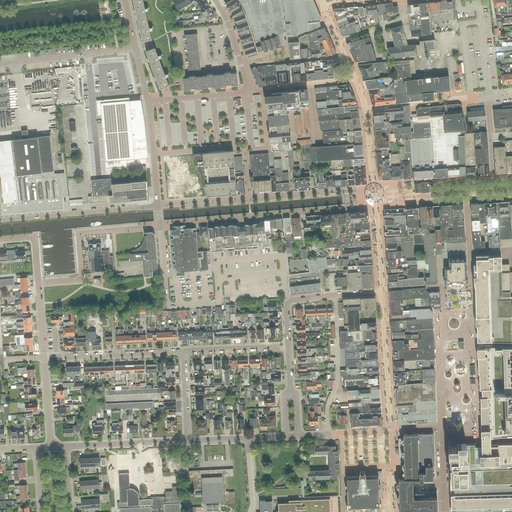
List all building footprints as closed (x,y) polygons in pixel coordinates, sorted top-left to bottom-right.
[(145,8),(143,0),(142,0),(134,2),(138,21),(147,20),(145,11),(149,10),(148,7),(145,8)] [(185,6),(192,2),(190,0),(171,0),(174,5),(175,5),(178,10),(181,8),(185,6)] [(200,10),(208,6),(204,0),(195,0),(193,2),(197,9),(199,7),(200,10)] [(280,1),(280,0),(230,0),(226,3),(227,4),(226,5),(234,18),(247,57),(259,53),(258,52),(264,50),(264,52),(281,46),(281,44),(284,43),(283,33),(284,33),(280,1)] [(280,0),(280,1),(283,1),(287,35),(292,34),(292,35),(292,36),(293,36),(294,36),(308,30),(308,31),(321,26),(320,19),(321,19),(321,18),(321,17),(313,0),(280,0)] [(458,30),(454,0),(447,0),(442,1),(444,21),(446,21),(449,20),(451,20),(453,30),(458,30)] [(499,0),(500,6),(505,6),(505,7),(504,7),(505,12),(508,12),(506,0),(499,0)] [(437,21),(435,2),(434,2),(434,1),(428,2),(429,11),(430,22),(437,21)] [(444,21),(442,1),(435,1),(435,2),(437,21),(444,21)] [(429,15),(427,2),(418,3),(420,17),(421,29),(422,35),(431,34),(429,15)] [(393,7),(393,3),(385,4),(386,11),(387,17),(390,17),(391,16),(391,15),(394,15),(394,13),(399,12),(398,8),(398,7),(398,6),(393,7)] [(421,29),(420,17),(418,3),(408,5),(409,13),(410,19),(409,21),(410,22),(410,24),(410,30),(421,29)] [(380,21),(379,12),(378,12),(377,5),(366,6),(367,17),(359,20),(362,30),(377,25),(380,22),(380,21)] [(202,18),(212,13),(209,8),(202,12),(204,16),(202,16),(201,15),(198,17),(199,18),(202,18)] [(349,14),(353,13),(359,12),(358,9),(348,11),(334,14),(336,19),(346,15),(349,14)] [(214,17),(212,13),(202,18),(199,18),(199,19),(199,22),(204,21),(203,19),(205,18),(207,21),(214,17)] [(342,20),(354,16),(353,13),(349,14),(346,15),(336,19),(337,23),(342,21),(342,20)] [(348,22),(357,19),(358,19),(358,15),(354,16),(342,20),(342,21),(337,23),(339,27),(345,24),(344,23),(348,22)] [(340,31),(359,25),(357,19),(348,22),(344,23),(345,24),(339,27),(339,28),(343,27),(343,28),(340,30),(340,31)] [(149,28),(147,20),(138,21),(143,41),(152,39),(150,31),(153,30),(152,27),(149,28)] [(184,28),(183,21),(176,21),(177,29),(184,28)] [(361,30),(359,25),(340,31),(342,35),(344,36),(352,33),(361,30)] [(405,38),(402,26),(391,29),(392,32),(391,32),(392,33),(396,47),(388,48),(388,55),(388,57),(389,57),(389,58),(417,55),(417,54),(421,54),(422,59),(437,57),(435,39),(420,41),(420,44),(416,45),(416,44),(407,46),(405,38)] [(328,37),(327,35),(328,34),(327,31),(327,32),(325,28),(326,28),(325,27),(308,35),(309,37),(309,41),(318,40),(319,42),(329,38),(329,37),(328,37)] [(189,76),(189,77),(201,76),(197,33),(184,35),(188,70),(189,70),(189,76)] [(376,59),(369,36),(351,42),(348,43),(350,48),(349,48),(355,62),(357,61),(357,62),(376,59)] [(329,38),(319,42),(318,40),(309,41),(310,51),(320,50),(324,48),(333,45),(332,44),(331,44),(331,43),(331,42),(331,41),(330,40),(331,39),(330,39),(330,38),(329,38)] [(291,51),(300,50),(299,42),(294,42),(289,43),(289,51),(291,51)] [(336,53),(333,45),(324,48),(320,50),(310,51),(310,57),(320,56),(327,56),(336,53)] [(158,56),(155,48),(146,51),(153,70),(162,67),(159,58),(162,57),(161,55),(158,56)] [(301,58),(309,57),(308,48),(300,49),(301,58)] [(300,58),(300,50),(289,51),(290,59),(300,58)] [(338,59),(335,59),(320,60),(305,62),(306,68),(307,68),(307,69),(333,66),(339,65),(338,59)] [(449,75),(416,79),(414,60),(410,60),(410,62),(407,62),(407,61),(401,61),(396,62),(396,63),(394,63),(395,77),(393,77),(394,87),(395,95),(396,103),(397,103),(407,102),(408,102),(412,101),(416,101),(420,100),(420,101),(424,100),(424,98),(423,93),(424,93),(427,92),(428,92),(431,92),(432,92),(435,91),(435,92),(436,92),(436,91),(440,91),(444,91),(448,90),(450,90),(449,75)] [(293,68),(299,67),(299,62),(287,63),(287,70),(288,82),(294,81),(294,74),(293,68)] [(306,69),(307,69),(307,68),(306,68),(305,62),(299,62),(299,67),(301,81),(301,80),(302,80),(307,80),(306,69)] [(388,68),(387,62),(386,62),(385,62),(384,62),(382,63),(382,62),(374,63),(371,63),(359,65),(358,66),(360,70),(361,70),(362,71),(361,72),(379,70),(388,68)] [(287,70),(287,63),(275,64),(276,74),(277,83),(288,82),(287,70)] [(276,74),(275,64),(272,65),(267,66),(266,65),(263,66),(265,84),(277,83),(276,74)] [(265,84),(263,66),(258,66),(250,67),(255,79),(256,84),(258,85),(265,84)] [(307,69),(306,69),(307,80),(329,78),(334,78),(333,67),(334,67),(334,68),(334,67),(333,66),(307,69)] [(165,75),(162,67),(153,70),(160,89),(169,85),(166,77),(169,76),(168,73),(165,75)] [(389,77),(388,68),(379,70),(379,77),(380,78),(389,77)] [(379,77),(379,70),(361,72),(362,72),(363,74),(364,75),(364,74),(365,79),(379,77)] [(238,85),(237,77),(236,73),(231,73),(231,72),(224,72),(225,74),(213,75),(213,74),(207,74),(207,76),(201,76),(189,77),(184,78),(185,90),(238,85)] [(394,87),(393,77),(389,77),(380,78),(366,79),(365,80),(366,80),(367,82),(368,82),(369,88),(368,88),(368,89),(369,89),(383,87),(384,88),(394,87)] [(351,89),(349,85),(349,84),(348,84),(345,85),(345,84),(342,85),(326,87),(315,88),(315,92),(315,93),(351,89)] [(395,95),(394,87),(384,88),(383,89),(382,89),(369,90),(371,98),(395,95)] [(309,105),(307,89),(299,90),(289,91),(272,93),(272,95),(265,96),(266,107),(267,107),(268,116),(269,116),(270,124),(269,124),(270,132),(269,132),(270,142),(271,142),(272,149),(278,148),(278,150),(290,148),(289,140),(291,140),(290,130),(285,131),(285,123),(289,122),(288,113),(287,113),(287,108),(291,107),(291,109),(301,108),(300,103),(303,103),(303,106),(309,105)] [(356,103),(354,97),(351,89),(315,93),(316,101),(316,102),(317,105),(317,108),(317,109),(357,105),(356,103)] [(33,109),(56,107),(55,91),(43,92),(43,94),(35,94),(36,98),(32,99),(33,109)] [(396,103),(395,95),(371,98),(372,104),(375,105),(379,105),(396,103)] [(130,104),(111,106),(107,106),(110,139),(108,139),(108,140),(88,142),(91,174),(90,175),(90,180),(91,180),(112,178),(111,165),(116,164),(116,165),(136,164),(135,159),(149,157),(147,136),(146,133),(146,128),(145,122),(144,117),(143,111),(143,108),(131,109),(130,104)] [(458,146),(458,134),(458,131),(466,131),(462,111),(462,107),(462,106),(461,106),(461,105),(460,104),(459,104),(458,104),(457,104),(448,105),(448,104),(445,105),(443,105),(444,112),(430,113),(432,138),(435,177),(438,177),(438,176),(443,176),(443,177),(450,176),(459,176),(459,159),(454,160),(453,146),(458,146)] [(350,111),(358,110),(357,105),(317,109),(318,115),(319,115),(329,114),(345,112),(344,111),(350,111)] [(444,112),(443,105),(420,108),(419,108),(418,108),(418,109),(417,109),(417,110),(416,111),(416,112),(417,114),(430,113),(444,112)] [(502,109),(493,110),(495,128),(501,127),(511,126),(511,105),(502,106),(502,109)] [(408,106),(403,107),(404,117),(401,118),(395,118),(396,120),(405,119),(406,125),(410,125),(409,117),(410,116),(409,107),(408,106)] [(484,108),(476,109),(470,109),(471,111),(467,112),(468,121),(485,119),(485,110),(484,110),(484,108)] [(358,110),(350,111),(344,111),(345,112),(329,114),(319,115),(318,115),(318,122),(319,122),(339,119),(360,117),(358,110)] [(395,118),(401,118),(400,113),(397,113),(385,115),(384,115),(384,114),(373,115),(374,116),(374,121),(375,122),(388,121),(396,120),(395,118)] [(432,138),(430,113),(417,114),(417,117),(412,117),(413,123),(413,131),(411,132),(412,139),(432,138)] [(361,130),(361,124),(346,125),(345,122),(340,122),(339,120),(320,123),(320,130),(340,129),(347,128),(347,131),(361,130)] [(388,121),(375,122),(374,122),(374,123),(375,127),(374,127),(375,128),(381,127),(381,128),(405,126),(404,120),(391,122),(388,123),(388,121)] [(412,139),(411,132),(411,126),(405,126),(381,128),(381,127),(375,128),(375,130),(375,131),(375,132),(377,132),(377,137),(375,137),(375,138),(376,138),(376,139),(375,139),(375,140),(376,140),(376,141),(376,143),(376,144),(376,145),(376,147),(376,149),(391,148),(391,150),(396,150),(396,145),(395,142),(395,140),(398,140),(410,139),(412,139)] [(0,176),(2,176),(2,180),(0,180),(3,214),(64,209),(63,197),(67,197),(64,173),(55,174),(51,137),(29,139),(28,130),(22,130),(23,140),(13,141),(0,142),(0,176)] [(362,141),(362,135),(348,136),(347,135),(343,135),(343,130),(332,131),(323,131),(324,144),(340,143),(362,141)] [(476,156),(475,148),(488,147),(487,131),(473,133),(458,134),(458,146),(453,146),(454,160),(459,159),(459,176),(465,175),(465,176),(466,176),(467,176),(471,176),(472,176),(476,175),(475,167),(476,167),(476,156)] [(432,138),(412,139),(410,139),(411,152),(411,162),(412,177),(413,177),(418,177),(418,178),(435,177),(432,138)] [(405,152),(411,152),(410,139),(398,140),(395,140),(395,142),(396,145),(399,145),(400,153),(391,154),(391,166),(392,172),(390,172),(390,179),(402,178),(402,177),(404,177),(403,159),(404,159),(404,154),(405,152)] [(331,145),(320,146),(320,144),(316,144),(316,146),(302,148),(303,161),(326,160),(326,156),(334,155),(334,159),(364,158),(363,142),(331,145)] [(505,146),(494,147),(495,168),(495,170),(495,174),(496,174),(496,173),(497,173),(497,174),(497,173),(498,173),(499,174),(499,173),(500,173),(502,173),(503,173),(504,173),(505,173),(506,173),(507,173),(505,146)] [(489,174),(488,149),(488,147),(475,148),(476,156),(476,167),(475,167),(476,175),(478,175),(479,175),(479,174),(480,174),(480,175),(483,175),(489,174)] [(300,173),(300,169),(299,164),(294,164),(293,149),(288,149),(290,171),(294,171),(294,173),(293,174),(293,177),(294,177),(295,190),(296,190),(301,189),(305,189),(311,189),(309,171),(303,172),(303,173),(300,173)] [(193,154),(194,165),(201,175),(202,184),(202,187),(204,187),(206,187),(206,197),(237,194),(233,151),(193,154)] [(389,156),(389,159),(382,160),(381,156),(388,155),(387,151),(385,151),(376,151),(377,159),(377,163),(378,172),(378,176),(379,180),(382,179),(381,174),(383,174),(383,173),(383,168),(389,168),(389,159),(389,156)] [(410,162),(411,162),(411,152),(405,152),(404,154),(404,159),(403,159),(404,177),(404,180),(411,179),(410,162)] [(269,153),(250,154),(251,174),(250,174),(250,181),(252,181),(253,193),(271,191),(269,153)] [(391,166),(391,154),(391,153),(389,153),(389,156),(389,159),(389,168),(383,168),(383,173),(383,174),(381,174),(382,179),(388,179),(390,179),(390,172),(392,172),(391,166)] [(236,176),(238,194),(245,193),(244,175),(243,175),(242,167),(243,167),(242,156),(234,157),(236,176)] [(364,158),(334,159),(331,159),(331,169),(343,168),(342,166),(365,163),(364,158)] [(367,183),(366,172),(365,172),(365,165),(354,166),(356,184),(367,183)] [(275,170),(275,171),(275,175),(277,191),(290,190),(288,172),(282,173),(282,167),(275,168),(275,170)] [(341,177),(341,170),(333,171),(334,178),(334,186),(343,186),(343,179),(342,179),(341,177)] [(326,182),(326,177),(326,174),(326,171),(323,171),(323,172),(320,172),(315,172),(315,177),(320,176),(321,182),(318,182),(318,188),(325,187),(325,182),(326,182)] [(147,187),(148,187),(147,180),(112,183),(112,178),(91,180),(93,196),(89,197),(89,204),(132,200),(132,201),(136,201),(139,200),(139,199),(148,199),(147,187)] [(169,181),(166,181),(167,200),(205,197),(204,187),(202,187),(202,184),(170,187),(169,181)] [(432,183),(430,183),(428,182),(426,183),(424,182),(423,183),(421,183),(419,184),(417,184),(418,192),(420,192),(422,193),(423,191),(425,192),(427,191),(429,192),(430,191),(432,191),(432,183)] [(510,215),(509,201),(508,202),(508,201),(497,202),(499,218),(500,237),(505,237),(506,238),(505,238),(505,239),(506,239),(506,238),(509,238),(511,238),(511,235),(511,220),(510,215)] [(500,237),(499,218),(497,218),(496,202),(495,203),(493,204),(491,204),(489,204),(488,204),(486,203),(485,203),(484,203),(486,223),(487,222),(489,247),(490,247),(493,247),(496,246),(499,247),(500,246),(500,237)] [(480,230),(478,203),(470,203),(472,231),(480,230)] [(452,205),(452,214),(453,226),(445,227),(446,243),(449,242),(449,236),(465,235),(464,219),(464,218),(463,218),(463,217),(464,217),(463,208),(463,204),(462,204),(455,205),(455,206),(453,206),(453,205),(452,205),(451,205),(452,205)] [(448,221),(448,215),(447,207),(447,205),(441,205),(440,205),(441,208),(439,209),(440,222),(440,225),(440,230),(441,236),(441,243),(446,243),(445,227),(448,227),(448,222),(448,221)] [(426,206),(422,207),(420,207),(420,208),(421,226),(427,233),(430,233),(428,228),(426,206)] [(434,225),(433,217),(434,217),(433,206),(432,206),(430,207),(431,207),(429,207),(429,206),(427,206),(428,228),(430,233),(435,232),(434,230),(434,229),(434,225)] [(437,283),(436,262),(435,254),(436,254),(442,254),(441,243),(436,243),(435,232),(430,233),(427,233),(421,226),(419,226),(417,207),(415,207),(415,210),(412,210),(412,209),(412,210),(409,210),(408,208),(406,208),(408,234),(413,233),(413,235),(414,240),(413,240),(414,244),(424,243),(425,256),(425,260),(425,263),(429,263),(430,276),(425,276),(426,284),(430,283),(430,284),(430,283),(433,283),(433,284),(434,284),(434,283),(437,283)] [(349,213),(348,213),(349,223),(369,221),(368,216),(367,216),(366,211),(363,211),(350,213),(349,213)] [(340,236),(340,227),(341,227),(340,223),(340,213),(332,214),(333,226),(332,227),(332,229),(333,239),(333,241),(341,241),(340,236)] [(331,225),(331,214),(321,215),(322,230),(332,229),(332,227),(331,227),(331,225)] [(311,227),(321,226),(320,215),(315,216),(315,215),(311,216),(306,217),(307,223),(304,223),(304,231),(311,230),(311,227)] [(302,236),(300,217),(292,218),(293,237),(302,236)] [(283,218),(274,219),(275,228),(272,228),(272,230),(270,231),(271,233),(274,233),(274,232),(276,232),(282,232),(284,231),(283,218)] [(285,232),(286,241),(287,254),(293,253),(292,240),(290,218),(289,218),(287,218),(287,219),(286,219),(286,218),(284,218),(283,218),(285,232)] [(369,227),(369,221),(349,223),(347,224),(342,224),(342,233),(348,232),(348,230),(355,230),(358,229),(358,230),(364,229),(364,227),(369,227)] [(225,226),(225,225),(215,226),(215,227),(213,227),(209,227),(211,252),(223,251),(223,250),(223,248),(225,248),(234,247),(235,250),(247,249),(247,246),(259,245),(259,243),(257,225),(257,224),(257,223),(251,224),(245,224),(239,225),(237,225),(233,225),(233,224),(229,225),(229,226),(225,226)] [(406,237),(406,223),(394,224),(385,224),(385,235),(401,234),(401,236),(401,237),(406,237)] [(185,271),(200,270),(202,270),(209,269),(207,251),(198,252),(196,228),(181,229),(181,225),(173,226),(173,229),(171,230),(174,272),(178,272),(178,275),(185,275),(185,271)] [(200,236),(208,235),(207,227),(200,227),(200,232),(197,232),(197,237),(198,240),(200,240),(200,236)] [(356,235),(370,233),(369,227),(364,227),(364,229),(358,230),(358,229),(355,230),(348,230),(348,232),(342,233),(340,233),(341,241),(344,241),(344,238),(345,238),(345,236),(352,236),(352,235),(352,232),(354,232),(354,231),(355,231),(356,235)] [(481,241),(480,230),(472,231),(474,249),(485,248),(485,240),(481,241)] [(155,237),(155,235),(155,234),(154,234),(154,233),(153,232),(152,232),(151,232),(147,232),(147,236),(144,236),(144,238),(144,240),(143,241),(143,243),(142,244),(141,246),(140,247),(138,248),(137,249),(135,250),(134,250),(132,251),(132,254),(130,254),(130,261),(144,260),(145,276),(158,275),(155,238),(154,238),(154,237),(155,237)] [(414,240),(413,235),(408,235),(408,237),(406,237),(401,237),(401,236),(386,237),(386,243),(397,242),(407,242),(406,241),(413,240),(414,240)] [(371,245),(370,239),(361,240),(356,240),(356,237),(354,237),(345,238),(344,238),(344,241),(341,241),(333,241),(327,242),(322,242),(323,248),(335,247),(335,248),(338,248),(344,247),(362,246),(371,245)] [(415,256),(414,244),(413,240),(406,241),(407,242),(397,242),(397,244),(386,244),(387,258),(404,257),(406,257),(406,258),(416,258),(416,255),(415,256)] [(89,250),(88,251),(88,258),(93,258),(94,271),(104,271),(114,270),(113,255),(110,255),(109,251),(101,251),(101,250),(101,243),(96,243),(93,244),(89,244),(89,250)] [(372,253),(371,247),(360,248),(353,249),(354,250),(344,251),(344,247),(338,248),(339,256),(343,256),(350,255),(354,255),(354,254),(356,254),(360,254),(372,253)] [(15,250),(7,251),(7,250),(0,250),(0,261),(17,260),(17,258),(18,259),(20,258),(26,257),(26,256),(26,253),(25,253),(25,251),(19,251),(19,249),(15,249),(15,250)] [(476,256),(476,267),(478,341),(511,341),(511,271),(510,272),(509,263),(501,263),(501,255),(476,256)] [(309,272),(289,275),(291,294),(322,290),(319,269),(327,268),(326,257),(313,258),(308,259),(309,272)] [(417,265),(417,261),(416,258),(406,258),(406,257),(404,257),(387,258),(387,260),(388,260),(388,262),(387,263),(387,267),(396,267),(396,266),(397,266),(398,267),(408,266),(417,265)] [(373,271),(373,264),(350,266),(349,266),(349,259),(343,259),(343,258),(339,258),(337,259),(326,259),(327,265),(332,265),(332,263),(336,263),(336,269),(343,269),(348,269),(348,271),(368,270),(368,271),(373,271)] [(466,266),(466,260),(466,259),(449,259),(449,266),(445,266),(445,276),(444,276),(444,283),(451,283),(451,287),(461,287),(461,283),(468,282),(468,280),(468,275),(467,276),(466,270),(467,270),(467,266),(466,266)] [(430,276),(429,263),(425,263),(425,260),(417,261),(417,265),(417,266),(410,266),(409,268),(403,268),(403,273),(388,274),(388,279),(398,278),(399,279),(402,279),(402,278),(418,277),(418,275),(425,274),(425,276),(430,276)] [(374,287),(373,271),(366,271),(351,272),(351,274),(351,279),(348,279),(349,289),(362,288),(362,289),(370,288),(373,288),(374,287)] [(351,274),(351,272),(346,272),(347,276),(345,277),(337,277),(338,285),(337,285),(337,286),(343,285),(343,286),(344,286),(344,285),(347,285),(347,279),(348,279),(351,279),(351,274)] [(424,277),(418,277),(407,278),(402,278),(402,279),(399,279),(388,280),(389,286),(390,286),(424,284),(424,277)] [(429,297),(429,292),(428,292),(427,292),(426,288),(389,290),(390,300),(402,299),(415,298),(421,298),(429,297)] [(429,292),(429,297),(429,302),(429,303),(430,303),(430,304),(432,306),(433,306),(433,308),(441,307),(440,291),(431,292),(429,292)] [(29,297),(22,297),(21,297),(21,294),(15,295),(15,298),(20,297),(20,300),(18,302),(15,302),(15,305),(18,305),(22,304),(30,304),(29,297)] [(375,308),(374,297),(361,298),(343,299),(343,303),(342,303),(342,302),(339,302),(339,316),(344,316),(343,310),(375,308)] [(400,300),(390,300),(390,310),(403,309),(403,304),(401,304),(400,300)] [(277,306),(277,303),(277,302),(268,302),(268,307),(264,307),(264,310),(268,310),(268,311),(271,310),(277,310),(277,306)] [(416,319),(433,318),(433,317),(433,312),(432,312),(432,311),(431,311),(429,308),(422,308),(409,309),(409,310),(390,311),(391,318),(416,316),(416,318),(416,319)] [(303,319),(302,312),(302,309),(296,309),(296,310),(296,317),(300,317),(300,319),(301,319),(302,325),(305,325),(305,319),(303,319)] [(359,321),(359,311),(348,311),(349,326),(345,326),(344,331),(347,331),(360,330),(359,321)] [(23,317),(24,321),(17,322),(17,325),(31,324),(31,317),(23,317)] [(433,327),(432,318),(433,318),(416,319),(391,321),(392,330),(418,329),(433,328),(433,327)] [(273,337),(273,327),(269,328),(269,321),(264,322),(264,328),(266,328),(267,334),(268,334),(268,337),(273,337)] [(361,321),(359,321),(360,330),(362,330),(362,329),(370,329),(370,328),(376,328),(376,323),(361,323),(361,321)] [(64,336),(68,336),(68,340),(64,340),(65,347),(74,346),(74,340),(75,340),(74,326),(70,326),(70,328),(63,328),(64,336)] [(428,348),(428,338),(434,338),(433,337),(433,332),(433,329),(433,328),(418,329),(418,333),(420,332),(420,339),(392,340),(393,349),(399,349),(399,350),(418,349),(428,348)] [(376,329),(366,330),(360,330),(347,331),(344,331),(340,331),(340,348),(345,348),(346,348),(346,341),(361,341),(377,341),(377,337),(376,337),(376,334),(376,329)] [(405,330),(392,330),(392,339),(419,338),(419,333),(407,334),(405,334),(405,330)] [(96,339),(96,334),(95,331),(87,331),(87,341),(92,341),(92,346),(101,345),(101,339),(96,339)] [(434,359),(434,338),(428,338),(428,348),(418,349),(393,350),(393,361),(418,359),(418,360),(429,359),(430,359),(434,359)] [(377,343),(377,341),(361,341),(346,341),(346,348),(346,352),(358,351),(377,350),(377,343)] [(507,437),(511,437),(511,346),(478,348),(480,389),(482,389),(482,396),(480,396),(481,438),(490,438),(498,438),(498,437),(507,437)] [(378,358),(377,350),(358,351),(346,352),(346,360),(378,358)] [(271,358),(271,360),(272,370),(275,370),(275,364),(280,364),(280,357),(274,357),(274,358),(271,358)] [(378,367),(378,358),(346,360),(347,367),(346,367),(350,369),(378,367)] [(429,359),(418,360),(418,359),(393,361),(394,371),(405,370),(434,369),(434,368),(430,369),(429,359)] [(198,370),(199,376),(204,375),(204,366),(201,366),(201,361),(194,361),(194,370),(198,370)] [(174,362),(167,362),(167,367),(166,367),(166,377),(175,377),(174,373),(170,374),(170,368),(174,367),(174,362)] [(34,369),(27,369),(27,370),(26,367),(18,368),(18,373),(23,372),(23,373),(28,373),(28,377),(35,376),(35,372),(35,369),(34,370),(34,369)] [(379,372),(378,367),(350,369),(346,367),(346,370),(346,374),(367,373),(368,376),(379,375),(379,372)] [(368,376),(367,373),(346,374),(346,370),(346,369),(340,370),(341,375),(343,375),(344,385),(379,383),(379,375),(368,376)] [(434,376),(434,369),(405,370),(405,371),(394,372),(395,385),(398,384),(398,385),(434,382),(435,382),(435,381),(434,381),(434,376),(435,376),(434,376)] [(316,380),(316,376),(316,372),(299,372),(299,378),(310,378),(310,380),(316,380)] [(206,376),(204,376),(199,376),(195,376),(195,382),(201,382),(201,385),(209,384),(209,379),(206,379),(206,376)] [(323,384),(328,384),(328,380),(321,380),(321,381),(312,381),(312,382),(307,382),(307,389),(312,388),(312,389),(316,388),(316,386),(321,386),(321,385),(323,385),(323,384)] [(435,400),(435,399),(435,396),(435,385),(435,383),(435,382),(434,382),(398,385),(398,386),(398,388),(396,388),(397,403),(415,401),(415,402),(435,400)] [(267,393),(274,393),(274,392),(274,386),(269,386),(268,386),(268,384),(262,384),(262,388),(265,388),(265,389),(267,389),(267,393)] [(27,391),(27,394),(24,394),(24,398),(33,398),(33,397),(37,396),(37,393),(36,393),(36,390),(32,390),(32,387),(25,387),(26,391),(27,391)] [(165,389),(165,387),(158,388),(158,393),(166,392),(166,395),(170,394),(170,398),(176,398),(176,397),(175,397),(175,391),(170,391),(168,391),(168,388),(165,389)] [(347,390),(347,391),(348,395),(354,395),(355,395),(355,398),(363,398),(380,397),(380,389),(353,390),(347,390)] [(264,396),(259,396),(256,396),(256,402),(262,401),(262,405),(275,405),(275,398),(269,398),(264,398),(264,396)] [(435,400),(415,402),(416,411),(435,410),(435,409),(435,405),(435,400)] [(24,402),(19,402),(18,402),(18,407),(26,407),(26,410),(38,409),(37,403),(25,404),(24,404),(24,402)] [(165,409),(176,409),(176,402),(164,402),(164,407),(159,407),(159,409),(159,413),(165,412),(165,409)] [(381,404),(380,402),(369,402),(363,402),(348,403),(349,410),(363,410),(381,409),(381,407),(380,407),(379,404),(381,404)] [(397,412),(412,411),(412,410),(412,407),(411,407),(410,404),(397,405),(397,412)] [(269,427),(271,427),(271,426),(276,426),(275,416),(270,416),(270,409),(264,409),(264,417),(266,416),(266,419),(262,419),(262,414),(258,414),(258,417),(260,417),(261,426),(264,426),(264,425),(268,425),(268,426),(269,426),(269,427)] [(435,410),(416,411),(397,412),(398,424),(436,421),(436,419),(434,419),(434,417),(436,417),(436,413),(435,413),(435,410),(436,410),(435,410)] [(311,424),(311,425),(314,425),(314,424),(318,424),(318,416),(317,416),(317,415),(315,416),(314,411),(310,411),(310,416),(309,416),(309,424),(311,424)] [(149,430),(150,430),(150,424),(148,424),(147,424),(146,412),(141,412),(142,424),(142,431),(144,431),(144,432),(149,432),(149,430)] [(176,426),(177,426),(177,422),(176,422),(176,420),(175,420),(175,416),(176,416),(175,412),(167,412),(168,416),(170,416),(170,420),(168,420),(168,421),(168,424),(169,430),(170,431),(172,431),(173,430),(176,430),(176,426)] [(206,419),(210,419),(209,413),(206,413),(206,415),(203,415),(203,420),(197,421),(197,423),(197,429),(203,429),(203,430),(206,429),(207,429),(206,419)] [(381,415),(381,414),(369,415),(369,414),(363,415),(363,413),(351,413),(351,419),(351,427),(374,426),(375,426),(375,427),(382,427),(382,420),(381,420),(381,415)] [(220,423),(223,423),(222,417),(218,417),(218,420),(214,420),(214,429),(216,429),(218,429),(221,428),(220,423)] [(103,429),(105,429),(104,420),(97,420),(97,424),(97,425),(93,425),(93,434),(98,434),(97,433),(103,433),(103,429)] [(134,432),(138,432),(138,425),(137,425),(137,420),(134,420),(134,426),(130,426),(130,432),(131,432),(131,433),(134,433),(134,432)] [(123,433),(123,426),(122,426),(122,421),(119,421),(119,423),(113,424),(113,426),(111,426),(111,430),(113,430),(113,433),(114,433),(114,434),(116,433),(123,433)] [(76,432),(80,431),(78,424),(74,426),(70,426),(66,426),(66,427),(66,429),(64,429),(65,435),(65,436),(68,436),(68,435),(73,435),(73,432),(76,431),(76,432)] [(403,434),(403,437),(399,439),(399,458),(404,460),(404,478),(398,478),(398,482),(398,488),(399,511),(407,511),(437,511),(437,490),(411,491),(411,487),(411,482),(411,479),(434,478),(433,433),(415,434),(403,434)] [(451,487),(451,496),(451,511),(455,511),(480,511),(511,509),(511,443),(491,443),(490,443),(490,444),(484,444),(484,445),(481,445),(476,445),(476,443),(457,443),(457,446),(449,446),(451,487)] [(304,480),(301,480),(301,485),(304,485),(306,485),(306,478),(309,478),(309,479),(313,479),(313,482),(315,482),(315,479),(330,478),(337,478),(336,473),(339,473),(339,464),(339,459),(338,456),(338,450),(335,450),(335,446),(334,446),(332,446),(313,447),(313,454),(314,454),(319,454),(329,454),(329,461),(329,462),(330,470),(317,470),(315,470),(311,471),(309,471),(303,472),(304,480)] [(100,458),(81,459),(81,466),(91,465),(91,472),(96,472),(96,465),(100,465),(100,458)] [(18,466),(19,470),(26,469),(25,465),(26,465),(26,462),(25,463),(25,462),(18,462),(18,463),(14,463),(14,466),(18,466)] [(225,476),(233,476),(233,468),(189,471),(190,489),(192,493),(194,489),(203,489),(203,502),(223,501),(223,503),(235,503),(234,492),(228,492),(228,491),(226,491),(225,476)] [(26,473),(26,469),(19,470),(19,473),(14,474),(15,477),(19,476),(19,477),(26,477),(26,476),(27,476),(26,473)] [(382,471),(364,472),(364,471),(363,471),(363,470),(362,470),(361,471),(360,471),(360,472),(359,472),(359,473),(356,473),(356,476),(346,476),(348,508),(379,507),(379,493),(382,493),(382,471)] [(108,485),(107,475),(101,475),(102,482),(99,482),(99,480),(81,481),(81,488),(88,488),(88,494),(94,494),(93,487),(99,487),(99,486),(102,485),(102,486),(108,485)] [(164,511),(165,511),(169,511),(168,482),(140,483),(127,483),(127,511),(164,511)] [(20,489),(20,492),(27,492),(27,488),(28,488),(27,485),(27,484),(20,485),(20,486),(15,486),(16,489),(20,489)] [(275,511),(272,511),(272,500),(260,501),(260,511),(338,511),(338,505),(337,502),(337,501),(337,500),(338,500),(337,495),(332,495),(332,496),(320,496),(317,496),(307,497),(307,496),(307,497),(304,497),(304,485),(301,485),(301,487),(301,488),(302,495),(299,495),(299,499),(289,500),(289,502),(278,503),(278,510),(276,510),(275,511)] [(28,496),(27,492),(20,492),(21,496),(16,496),(17,499),(21,499),(21,500),(28,499),(28,498),(28,495),(28,496)] [(100,506),(99,499),(82,500),(83,507),(89,507),(89,511),(95,511),(95,506),(100,506)]
